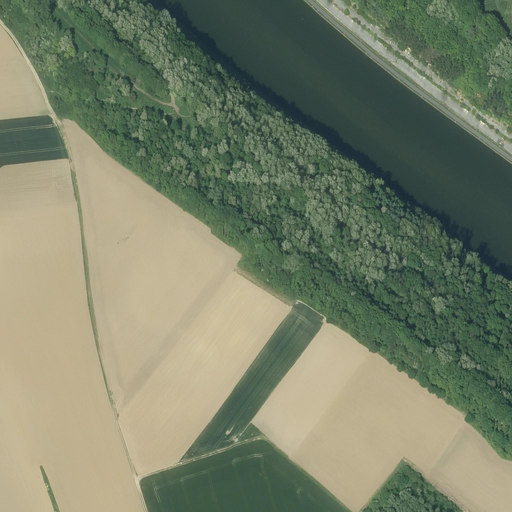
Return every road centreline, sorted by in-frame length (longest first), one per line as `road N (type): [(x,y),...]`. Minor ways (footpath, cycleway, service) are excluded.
road 1 (track): [(144,511),(115,421),(76,205),(42,95)]
road 2 (track): [(135,480),(260,442),(348,511)]
road 3 (track): [(172,108),(133,92),(59,20)]
road 4 (track): [(80,0),(172,108)]
